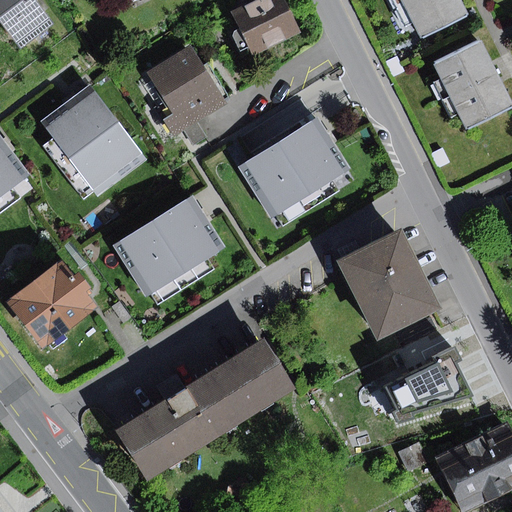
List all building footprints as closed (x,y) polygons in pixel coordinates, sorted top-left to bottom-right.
[(0,0),(0,18),(21,46),(52,23),(35,0),(0,0)] [(290,0),(253,0),(233,9),(255,57),(306,34),(290,0)] [(460,0),(401,0),(421,38),(468,14),(460,0)] [(478,40),(432,63),(465,128),(511,105),(478,40)] [(191,46),(149,72),(174,113),(163,120),(174,138),(184,132),(199,123),(227,105),(222,96),(227,92),(208,62),(203,65),(191,46)] [(398,56),(386,62),(394,78),(406,73),(398,56)] [(91,86),(43,123),(100,197),(148,160),(91,86)] [(318,118),(239,167),(272,219),(351,170),(318,118)] [(208,137),(199,123),(184,132),(194,146),(208,137)] [(0,199),(31,176),(0,134),(0,199)] [(443,148),(433,154),(440,168),(450,163),(443,148)] [(194,197),(113,246),(147,298),(227,247),(194,197)] [(444,308),(405,230),(340,262),(379,341),(444,308)] [(356,241),(338,249),(342,258),(360,249),(356,241)] [(63,261),(9,301),(44,348),(98,308),(87,293),(93,288),(81,272),(75,277),(63,261)] [(167,402),(118,432),(148,480),(296,388),(266,341),(188,390),(179,374),(157,387),(167,402)] [(453,403),(425,353),(391,370),(419,422),(453,403)] [(511,425),(511,423),(436,457),(461,511),(463,511),(511,489),(511,425)] [(419,442),(398,452),(408,473),(429,463),(419,442)] [(245,475),(229,487),(223,511),(249,509),(251,502),(245,475)]
